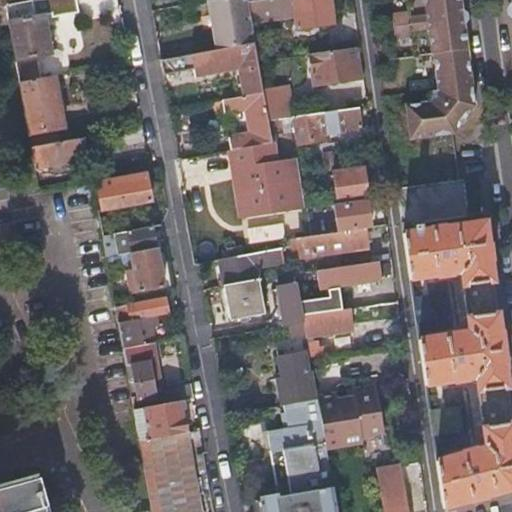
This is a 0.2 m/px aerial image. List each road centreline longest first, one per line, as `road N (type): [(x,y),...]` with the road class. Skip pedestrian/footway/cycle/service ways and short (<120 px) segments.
road 1 (residential): [(134,0),(232,511)]
road 2 (residential): [(359,0),(434,511)]
road 3 (residential): [(483,0),(511,213)]
